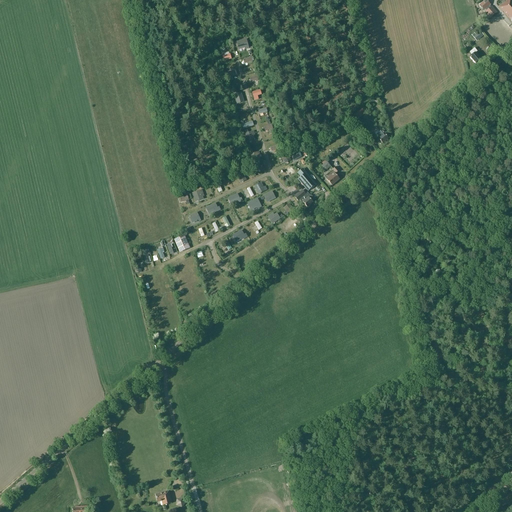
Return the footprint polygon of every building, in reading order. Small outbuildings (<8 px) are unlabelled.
[(485,11),(488,15),(491,18),(497,13),(491,6),(486,0),(482,4),(487,10),(485,11)] [(511,0),(507,0),(499,7),(511,22),(511,0)] [(473,37),(476,41),(483,35),(481,32),(473,37)] [(246,40),(236,42),(238,49),(245,47),(245,49),(249,48),(246,40)] [(475,53),(477,51),(474,48),(470,52),(472,55),(470,57),(475,63),(480,59),(475,53)] [(252,92),(254,100),(258,99),(257,96),(261,95),(260,89),(252,92)] [(354,114),(358,119),(365,113),(361,108),(354,114)] [(388,138),(384,134),(386,133),(383,130),(376,136),(378,139),(379,139),(377,140),(377,141),(379,144),(381,144),(382,143),(388,138)] [(244,133),(247,142),(255,140),(253,135),(255,135),(254,131),(244,133)] [(362,133),(371,142),(373,140),(364,131),(362,133)] [(260,161),(259,156),(260,155),(259,151),(249,154),(252,164),(260,161)] [(298,151),(291,155),(294,160),(301,156),(298,151)] [(282,157),(286,163),(290,160),(287,154),(282,157)] [(326,161),(321,166),(325,171),(331,166),(326,161)] [(328,178),(327,180),(332,186),(336,182),(337,182),(339,181),(339,180),(339,179),(334,173),(335,173),(336,174),(339,171),(336,167),(332,170),(333,170),(326,175),(328,178)] [(316,185),(303,169),(298,173),(311,189),(316,185)] [(246,180),(242,171),(236,174),(240,183),(246,180)] [(253,186),(258,194),(267,190),(265,186),(263,187),(261,182),(253,186)] [(318,189),(322,193),(327,189),(323,185),(318,189)] [(202,189),(192,193),(195,202),(203,199),(202,196),(204,196),(202,189)] [(310,196),(307,192),(305,194),(302,190),(294,197),(298,201),(299,200),(302,203),(303,202),(307,207),(313,202),(309,197),(310,196)] [(263,195),(267,203),(275,198),(272,191),(263,195)] [(237,193),(227,198),(231,206),(242,201),(241,198),(239,198),(237,193)] [(247,203),(251,212),(261,207),(257,198),(247,203)] [(215,203),(205,207),(209,215),(220,210),(219,207),(217,207),(215,203)] [(288,213),(293,210),(289,203),(283,207),(288,213)] [(239,222),(242,220),(237,211),(234,212),(239,222)] [(196,212),(188,216),(192,223),(196,221),(197,222),(201,221),(196,212)] [(273,213),(267,216),(272,224),(280,218),(276,213),(274,214),(273,213)] [(244,234),(241,230),(232,235),(236,243),(247,237),(245,233),(244,234)] [(174,239),(179,252),(190,248),(184,235),(174,239)] [(160,259),(165,258),(162,247),(157,249),(160,259)] [(157,502),(158,502),(157,501),(161,501),(161,502),(163,501),(163,505),(165,505),(166,506),(167,504),(172,503),(169,491),(155,494),(157,502)] [(176,499),(176,505),(182,507),(186,503),(182,497),(176,499)]
